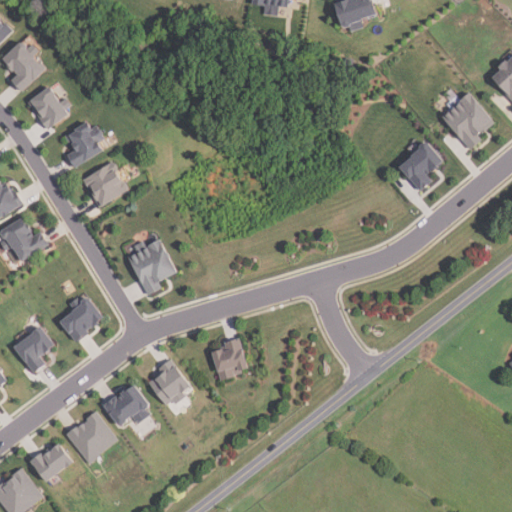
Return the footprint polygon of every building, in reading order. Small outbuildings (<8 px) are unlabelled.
[(253,0),(253,6),(267,7),(266,14),(279,16),(280,7),(289,8),(290,0),(253,0)] [(352,29),(353,33),(365,29),(363,23),(365,22),(365,21),(380,16),(376,1),(374,1),(373,0),(355,0),(352,1),(351,0),(340,0),(337,1),(345,28),(348,30),(352,29)] [(0,46),(17,30),(0,12),(0,46)] [(48,68),(25,90),(14,79),(20,73),(17,70),(16,71),(10,65),(12,63),(6,57),(23,40),(28,40),(31,44),(31,48),(39,56),(38,57),(48,68)] [(511,59),(510,61),(509,59),(501,66),(504,69),(494,77),(511,97),(511,59)] [(72,114),(50,129),(31,101),(52,86),(63,102),(69,98),(74,105),(69,109),(72,114)] [(445,116),(463,101),(461,99),(472,90),(494,117),(493,118),(495,122),(488,128),(489,129),(484,133),(482,131),(479,134),(483,139),(471,149),(445,116)] [(68,156),(75,168),(108,149),(92,122),(68,136),(76,151),(68,156)] [(436,181),(423,192),(402,166),(416,155),(415,154),(423,147),(424,144),(428,141),(431,141),(446,160),(443,162),(445,164),(434,173),(434,172),(431,174),(436,181)] [(100,209),(130,192),(114,164),(84,180),(100,209)] [(0,219),(23,206),(11,185),(5,188),(0,180),(0,219)] [(50,247),(42,232),(34,236),(25,220),(4,231),(20,263),(50,247)] [(148,298),(164,290),(160,282),(176,275),(162,242),(130,256),(148,298)] [(90,334),(79,342),(63,321),(75,312),(74,310),(76,309),(71,303),(79,298),(83,303),(84,300),(88,297),(92,297),(106,316),(88,330),(90,334)] [(37,373),(16,347),(44,326),(58,344),(42,356),(49,364),(37,373)] [(226,342),(227,347),(214,351),(222,380),(237,376),(236,374),(243,372),(243,369),(250,367),(242,337),(226,342)] [(167,405),(150,383),(157,378),(154,375),(161,369),(160,368),(173,359),(193,385),(184,392),(187,396),(177,404),(174,400),(167,405)] [(0,399),(0,367),(10,380),(0,388),(0,397),(1,399),(0,399)] [(124,425),(121,424),(106,405),(118,396),(119,398),(124,394),(123,392),(130,387),(131,388),(137,384),(151,403),(151,407),(147,409),(151,415),(139,423),(135,417),(124,425)] [(91,464),(69,434),(85,422),(85,423),(89,420),(88,418),(98,410),(120,440),(100,455),(101,456),(91,464)] [(49,482),(76,462),(62,443),(46,454),(45,452),(33,460),(49,482)] [(10,511),(0,498),(0,486),(5,482),(7,485),(9,483),(8,482),(15,477),(13,476),(23,468),(45,497),(26,511),(27,511),(10,511)]
